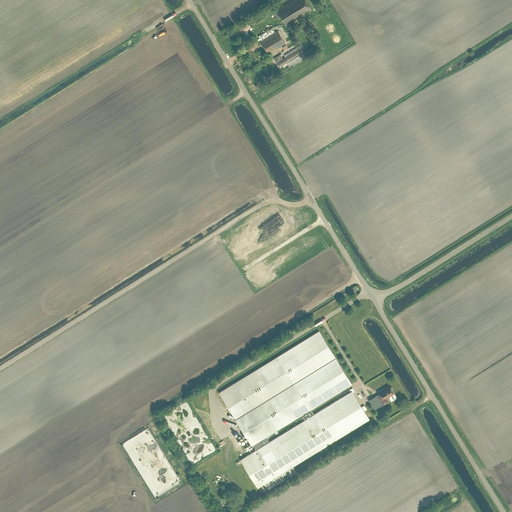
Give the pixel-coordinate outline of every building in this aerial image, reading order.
[(286,25),(311,10),(305,0),(292,0),(276,10),(286,25)] [(321,48),(306,21),(291,30),(294,34),(303,29),(313,46),(304,52),(307,56),(321,48)] [(277,31),(275,32),(260,41),(267,53),(276,47),(277,48),(285,43),(277,31)] [(300,45),(284,55),(285,57),(282,58),(280,55),(273,58),(276,62),(279,67),(304,52),(300,45)] [(263,79),(266,82),(275,77),(272,73),(263,79)] [(351,391),(314,414),(311,409),(352,384),(320,330),(277,357),(220,392),(256,450),(241,459),(259,487),(264,484),(267,490),(297,472),(293,466),(328,444),(369,420),(351,391)] [(390,387),(389,386),(383,390),(382,389),(378,392),(381,398),(379,399),(378,398),(370,402),(369,400),(374,409),(382,405),(388,401),(386,398),(389,397),(391,401),(396,397),(392,390),(393,389),(392,387),(391,387),(390,387)]
